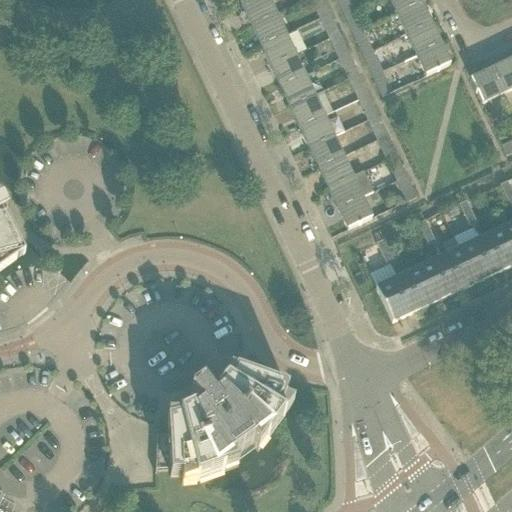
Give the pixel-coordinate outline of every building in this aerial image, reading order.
[(255,0),(241,7),(251,27),(275,15),(267,0),(255,0)] [(309,0),(319,19),(329,15),(321,0),(309,0)] [(346,0),(341,0),(336,3),(342,16),(352,11),(346,0)] [(388,0),(396,15),(420,4),(418,0),(388,0)] [(396,15),(406,36),(430,25),(420,4),(396,15)] [(352,11),(342,16),(352,36),(361,32),(352,13),(352,11)] [(251,27),(260,47),(285,36),(275,15),(251,27)] [(329,15),(319,19),(326,33),(329,40),(338,36),(335,29),(333,25),(331,20),(329,15)] [(406,36),(416,57),(440,45),(430,25),(406,36)] [(260,47),(270,68),(295,57),(285,36),(260,47)] [(338,36),(329,40),(332,47),(336,55),(345,50),(343,46),(342,42),(338,36)] [(364,37),(355,42),(357,46),(362,57),(371,52),(364,37)] [(440,45),(416,57),(425,77),(450,66),(440,45)] [(371,52),(362,57),(369,71),(378,67),(371,52)] [(270,68),(280,88),(304,77),(295,57),(270,68)] [(350,61),(341,66),(348,81),(357,76),(353,66),(350,61)] [(511,64),(511,61),(490,71),(502,95),(511,89),(511,64)] [(490,71),(470,80),(478,98),(481,104),(484,103),(502,95),(490,71)] [(381,73),(371,78),(381,98),(391,93),(381,73)] [(357,76),(348,81),(355,95),(364,91),(363,87),(357,76)] [(280,88),(289,108),(313,97),(304,77),(280,88)] [(289,108),(299,129),(323,117),(313,97),(289,108)] [(357,101),(369,125),(379,121),(367,97),(357,101)] [(299,129),(310,153),(335,142),(323,117),(299,129)] [(369,125),(377,142),(386,137),(379,121),(369,125)] [(511,153),(511,141),(501,147),(505,157),(511,153)] [(310,153),(318,169),(342,158),(335,142),(310,153)] [(389,144),(380,149),(386,161),(395,156),(389,144)] [(386,161),(396,182),(405,178),(395,156),(386,161)] [(318,169),(327,189),(351,177),(342,158),(318,169)] [(351,177),(327,189),(337,210),(361,198),(372,193),(362,173),(352,178),(351,177)] [(507,183),(500,186),(505,197),(511,194),(507,183)] [(409,185),(399,189),(406,203),(415,199),(410,188),(409,185)] [(0,271),(24,255),(6,216),(1,219),(0,218),(0,212),(8,209),(2,198),(0,198),(0,271)] [(361,198),(337,210),(347,231),(371,219),(361,198)] [(466,202),(459,206),(464,217),(471,213),(466,202)] [(471,213),(464,217),(469,228),(476,224),(471,213)] [(424,222),(417,225),(422,236),(429,233),(424,222)] [(511,224),(499,231),(511,257),(511,224)] [(511,257),(499,231),(479,241),(495,276),(511,267),(511,257)] [(429,233),(422,236),(427,247),(434,244),(429,233)] [(383,241),(376,245),(381,256),(388,252),(383,241)] [(479,241),(458,250),(474,285),(495,276),(479,241)] [(458,250),(437,260),(454,295),(474,285),(458,250)] [(388,252),(381,256),(386,267),(393,263),(388,252)] [(437,260),(416,270),(433,305),(454,295),(437,260)] [(416,270),(396,280),(412,315),(433,305),(416,270)] [(396,280),(375,290),(391,324),(412,315),(396,280)] [(192,399),(176,411),(179,416),(178,417),(179,420),(167,423),(166,423),(167,436),(157,436),(157,434),(156,433),(154,476),(156,476),(156,473),(169,472),(169,479),(180,478),(193,477),(195,483),(223,473),(221,467),(231,460),(251,445),(261,438),(266,441),(284,417),(279,414),(287,391),(235,372),(234,373),(228,383),(225,382),(223,384),(216,392),(214,394),(218,398),(212,402),(210,399),(201,387),(190,395),(192,399)]
